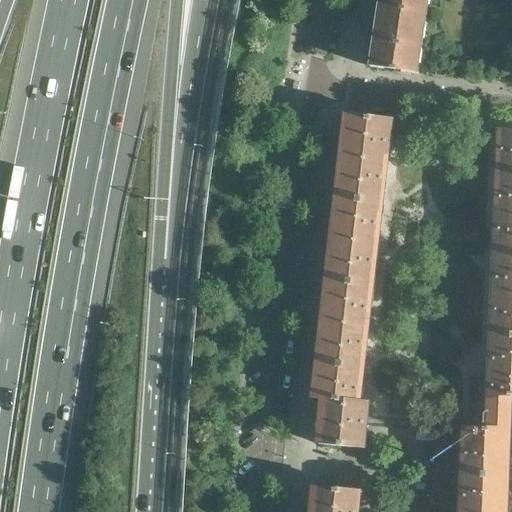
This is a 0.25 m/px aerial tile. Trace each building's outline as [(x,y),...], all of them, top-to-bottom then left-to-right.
[(427,14),(428,0),(381,0),(380,7),(427,14)] [(417,74),(427,14),(380,7),(371,67),(398,71),(397,74),(408,76),(408,73),(417,74)] [(382,204),(392,121),(385,120),(347,116),(337,199),(382,204)] [(511,175),(511,132),(506,132),(500,131),(498,175),(511,175)] [(511,256),(511,175),(498,175),(495,256),(511,256)] [(373,286),(382,204),(337,199),(328,281),(373,286)] [(511,337),(511,256),(495,256),(492,336),(511,337)] [(363,368),(373,286),(328,281),(318,363),(363,368)] [(506,511),(511,397),(511,337),(492,336),(490,379),(471,379),(469,429),(467,429),(464,432),(461,511),(506,511)] [(368,406),(365,403),(359,403),(363,368),(318,363),(314,399),(323,400),(319,444),(364,449),(368,406)] [(357,511),(360,492),(315,488),(312,511),(357,511)]
